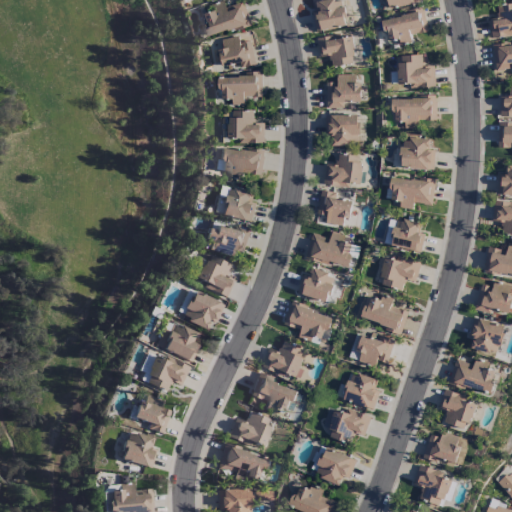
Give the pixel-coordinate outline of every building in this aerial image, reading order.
[(347,26),(341,0),(330,0),(315,3),(317,12),(311,13),(315,33),(347,26)] [(419,3),(418,0),(384,0),(387,10),(419,3)] [(250,24),(242,2),(225,8),(223,2),(214,5),(216,10),(202,15),(210,38),(250,24)] [(511,5),(496,7),(497,19),(490,19),(491,38),(511,36),(511,5)] [(427,32),(423,11),(383,19),(387,42),(398,40),(399,45),(411,42),(410,35),(427,32)] [(319,58),(329,56),(330,67),(355,65),(351,35),(317,39),(319,58)] [(221,40),(222,49),(218,49),(221,67),(240,64),(240,68),(255,65),(250,41),(239,43),(238,37),(221,40)] [(511,44),(492,47),(495,71),(511,69),(511,44)] [(434,67),(422,67),(422,56),(398,56),(398,85),(409,84),(409,88),(434,87),(434,67)] [(217,76),(218,90),(222,90),(222,100),(231,100),(231,105),(244,105),(244,98),(261,97),(260,75),(217,76)] [(354,75),(335,75),(335,83),(326,83),(326,109),(343,109),(343,102),(361,102),(360,83),(354,83),(354,75)] [(500,118),(511,117),(511,84),(509,85),(510,97),(499,97),(500,118)] [(436,121),(436,98),(393,98),(392,123),(404,123),(404,129),(418,129),(418,121),(436,121)] [(253,111),(232,112),(232,119),(227,119),(228,139),(238,138),(238,145),(264,144),(263,123),(254,124),(253,111)] [(331,146),(358,145),(357,115),(324,116),(325,135),(331,135),(331,146)] [(511,148),(511,123),(498,123),(497,148),(511,148)] [(429,140),(401,139),(400,169),(434,170),(434,150),(429,150),(429,140)] [(216,170),(230,172),(229,180),(241,181),(242,173),(260,176),(264,154),(219,147),(216,170)] [(323,186),(349,187),(349,184),(360,184),(361,156),(337,154),(337,165),(324,165),(323,186)] [(497,195),(511,195),(511,167),(504,167),(504,175),(498,175),(497,195)] [(431,206),(435,182),(392,176),(389,200),(399,202),(398,208),(412,210),(413,203),(431,206)] [(249,192),(227,186),(220,215),(250,222),(255,204),(247,202),(249,192)] [(352,202),(334,199),(336,193),(321,190),(316,215),(326,216),(324,225),(342,228),(343,218),(349,219),(352,202)] [(492,222),(503,223),(502,234),(511,235),(511,203),(494,201),(492,222)] [(421,225),(396,218),(389,246),(419,254),(425,235),(418,233),(421,225)] [(234,229),(216,225),(215,230),(208,228),(205,239),(212,241),(210,250),(231,255),(232,250),(243,253),(249,229),(235,225),(234,229)] [(312,234),(304,259),(328,266),(329,262),(347,267),(353,245),(342,242),(344,235),(331,231),(329,239),(312,234)] [(488,248),(483,269),(511,276),(511,245),(507,244),(505,251),(488,248)] [(233,280),(225,276),(230,265),(207,254),(196,278),(204,282),(202,286),(225,297),(233,280)] [(379,285),(403,290),(405,280),(416,283),(420,262),(396,257),(396,260),(384,257),(379,285)] [(310,269),(308,277),(302,276),(296,294),(326,303),(335,276),(310,269)] [(480,285),(474,310),(491,315),(492,310),(508,314),(510,307),(511,307),(511,295),(509,295),(511,286),(493,281),(491,288),(480,285)] [(209,320),(215,323),(224,304),(193,290),(180,319),(204,330),(209,320)] [(400,333),(408,312),(390,306),(392,299),(381,295),(379,301),(366,297),(358,319),(400,333)] [(332,315),(289,305),(284,326),(299,330),(297,339),(319,344),(323,329),(329,331),(332,315)] [(473,339),(471,348),(497,355),(505,327),(473,317),(468,337),(473,339)] [(155,347),(191,362),(198,344),(193,342),(197,334),(166,321),(155,347)] [(388,364),(393,340),(378,337),(378,340),(361,336),(355,361),(374,366),(375,361),(388,364)] [(306,352),(282,342),(278,352),(268,348),(261,367),(294,380),(306,352)] [(175,365),(150,353),(137,379),(165,392),(170,381),(180,386),(189,367),(176,361),(175,365)] [(448,383),(489,395),(496,372),(486,369),(488,363),(474,359),(472,365),(455,359),(448,383)] [(342,401),(373,410),(378,391),(374,390),(377,380),(350,373),(342,401)] [(297,389),(255,377),(250,396),(266,401),(264,409),(276,413),(277,408),(286,411),(289,402),(293,403),(297,389)] [(438,408),(447,411),(443,423),(467,430),(474,405),(465,402),(467,397),(444,390),(438,408)] [(168,410),(160,408),(162,399),(145,395),(143,403),(136,401),(132,418),(148,422),(147,429),(163,433),(168,410)] [(364,437),(371,417),(346,409),(344,413),(328,408),(322,427),(332,430),(329,438),(350,445),(354,433),(364,437)] [(234,418),(226,436),(259,450),(271,420),(248,411),(244,422),(234,418)] [(155,450),(149,448),(152,439),(127,431),(119,459),(150,468),(155,450)] [(458,436),(442,433),(441,438),(428,435),(423,457),(455,464),(459,447),(456,446),(458,436)] [(263,455),(221,447),(217,470),(259,478),(263,455)] [(348,479),(356,461),(326,447),(313,475),(338,486),(342,477),(348,479)] [(442,472),(418,466),(413,485),(422,487),(418,500),(443,506),(450,480),(441,478),(442,472)] [(511,499),(511,473),(510,472),(498,484),(511,499)] [(333,511),(337,503),(320,496),(323,490),(313,486),(311,491),(298,485),(288,509),(296,511),(333,511)] [(217,510),(223,509),(223,511),(248,511),(248,489),(216,490),(217,510)]
